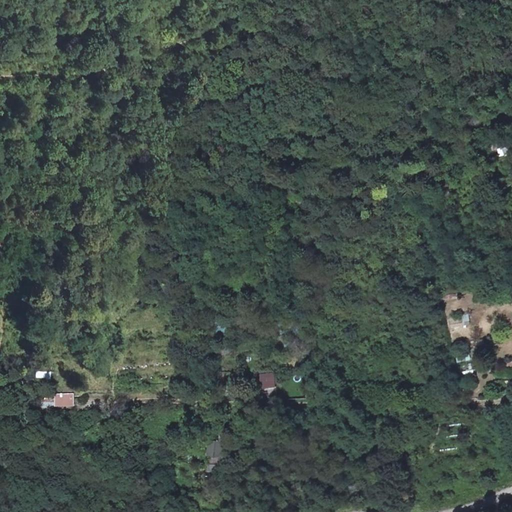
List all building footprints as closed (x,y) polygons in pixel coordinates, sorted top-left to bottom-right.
[(400,132),(403,139),(418,135),(419,135),(417,127),(400,132)] [(511,137),(503,140),(506,151),(511,149),(511,137)] [(271,165),(263,167),(265,174),(274,173),(271,165)] [(255,371),(261,370),(277,368),(275,358),(253,360),(255,371)] [(277,368),(261,370),(264,386),(280,385),(277,368)] [(36,370),(35,378),(50,379),(51,371),(36,370)] [(219,375),(221,387),(234,385),(232,375),(219,375)] [(194,390),(205,390),(203,379),(194,380),(194,390)] [(70,399),(70,391),(58,391),(58,400),(70,399)] [(223,441),(207,440),(207,455),(223,455),(223,441)]
